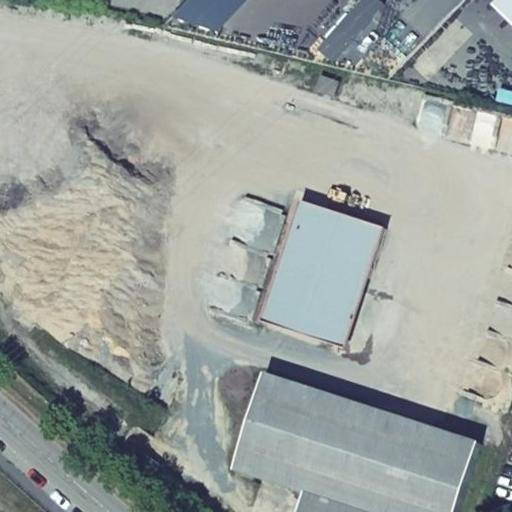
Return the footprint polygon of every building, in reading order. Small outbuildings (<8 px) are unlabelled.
[(511,0),(500,0),(495,6),(511,22),(511,0)] [(335,98),(340,84),(323,78),(318,92),(335,98)] [(287,253),(350,274),(370,280),(386,230),(303,203),(287,253)] [(264,325),(327,344),(347,350),(370,280),(350,274),(287,253),(264,325)] [(460,511),(483,445),(268,375),(236,471),(261,479),(308,494),(302,511),(277,511),(253,504),(250,511),(460,511)] [(253,504),(277,511),(302,511),(308,494),(261,479),(253,504)]
